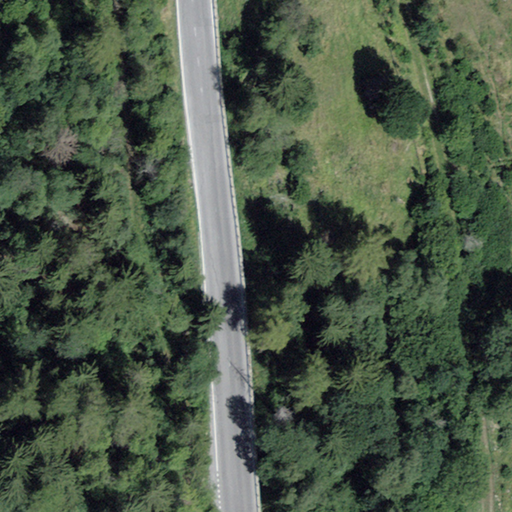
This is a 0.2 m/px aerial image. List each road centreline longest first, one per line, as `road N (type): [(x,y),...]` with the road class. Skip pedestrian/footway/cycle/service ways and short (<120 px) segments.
road 1 (track): [(392,0),(430,181),(481,511)]
road 2 (tertiary): [(193,0),(239,511)]
